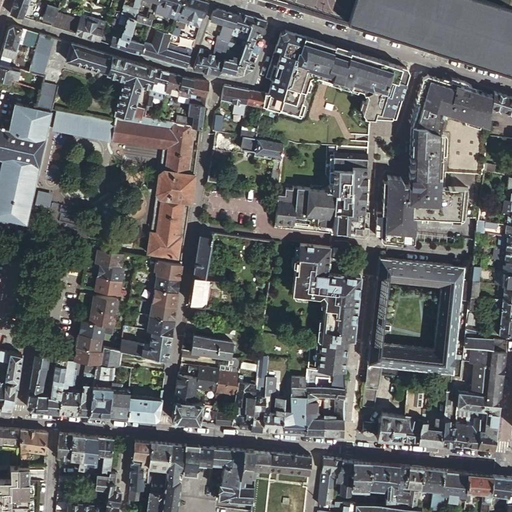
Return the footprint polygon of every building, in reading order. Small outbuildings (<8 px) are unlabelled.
[(28,1),(23,0),(13,0),(9,12),(23,16),(23,14),(28,1)] [(28,0),(28,1),(23,14),(38,19),(43,4),(28,0)] [(59,0),(57,7),(68,10),(63,29),(75,32),(81,14),(85,0),(83,0),(59,0)] [(135,0),(133,6),(123,2),(120,11),(127,14),(135,16),(137,13),(140,0),(135,0)] [(157,0),(151,0),(146,16),(137,13),(135,16),(135,19),(141,21),(149,24),(154,10),(157,0)] [(170,0),(157,0),(154,10),(165,14),(170,0)] [(183,0),(170,0),(165,14),(177,18),(183,0)] [(195,0),(183,0),(177,18),(176,19),(187,23),(190,17),(195,0)] [(207,1),(202,0),(195,0),(190,17),(195,18),(197,14),(203,15),(207,1)] [(511,9),(481,0),(362,0),(355,25),(511,72),(511,9)] [(53,21),(57,7),(46,4),(42,18),(53,21)] [(68,10),(57,7),(53,21),(51,25),(63,29),(68,10)] [(234,25),(238,14),(217,7),(212,10),(209,18),(224,22),(234,25)] [(127,14),(120,11),(117,22),(121,23),(124,24),(127,14)] [(247,34),(253,16),(238,11),(238,14),(234,25),(239,27),(237,31),(243,33),(247,34)] [(75,32),(99,40),(102,29),(95,27),(98,19),(81,14),(75,32)] [(102,29),(99,40),(99,41),(125,49),(128,39),(132,25),(135,19),(135,16),(127,14),(124,24),(121,23),(119,29),(122,30),(120,37),(110,34),(110,31),(103,28),(102,29)] [(199,26),(203,15),(197,14),(195,18),(193,24),(199,26)] [(265,19),(253,16),(247,34),(245,39),(244,41),(253,43),(260,45),(262,38),(260,37),(265,19)] [(135,19),(132,25),(139,27),(141,21),(135,19)] [(232,29),(234,25),(224,22),(218,39),(221,40),(221,39),(228,41),(229,37),(232,29)] [(8,26),(0,52),(13,56),(22,27),(12,24),(8,26)] [(35,47),(39,32),(25,28),(21,42),(35,47)] [(143,42),(140,53),(162,59),(166,48),(165,47),(169,33),(156,29),(151,43),(143,41),(143,42)] [(366,116),(370,117),(396,119),(410,72),(408,67),(378,58),(350,50),(350,52),(335,48),(335,45),(305,35),(286,29),(281,32),(274,51),(281,53),(268,93),(264,92),(261,105),(279,110),(280,108),(302,115),(305,105),(301,103),(309,77),(312,75),(313,77),(317,75),(361,88),(363,92),(365,91),(367,94),(362,111),(366,116)] [(42,74),(53,36),(39,32),(35,47),(35,48),(33,54),(30,63),(28,70),(42,74)] [(221,40),(218,39),(216,38),(212,52),(214,53),(213,57),(222,59),(226,49),(227,44),(228,41),(221,39),(221,40)] [(128,39),(125,49),(139,54),(140,53),(143,42),(128,39)] [(253,43),(244,41),(244,42),(243,45),(240,52),(249,54),(251,55),(253,56),(256,57),(258,53),(250,50),(251,48),(253,43)] [(113,111),(114,111),(140,116),(143,106),(134,103),(141,82),(150,85),(154,67),(71,42),(65,60),(123,77),(113,111)] [(166,48),(162,59),(186,67),(193,45),(188,44),(186,49),(168,44),(166,48)] [(209,50),(200,48),(197,54),(207,56),(208,51),(209,50)] [(222,59),(220,69),(233,72),(236,65),(240,53),(226,49),(222,59)] [(0,52),(0,51),(0,61),(11,65),(13,56),(0,52)] [(218,74),(220,69),(222,59),(213,57),(214,53),(212,52),(208,51),(207,56),(197,54),(193,69),(218,74)] [(236,65),(252,69),(255,61),(247,59),(248,57),(249,54),(240,52),(240,53),(236,65)] [(0,61),(0,76),(8,79),(9,75),(17,76),(20,67),(11,65),(0,61)] [(21,68),(28,70),(30,63),(23,61),(21,68)] [(236,65),(233,72),(243,75),(252,69),(236,65)] [(154,67),(150,85),(149,88),(164,92),(168,71),(154,67)] [(181,76),(168,71),(164,92),(164,93),(177,96),(181,76)] [(377,236),(413,240),(415,214),(464,219),(467,189),(440,186),(440,174),(436,174),(439,130),(445,111),(489,125),(492,94),(459,84),(427,74),(423,76),(409,120),(412,125),(411,141),(408,184),(406,183),(404,183),(404,181),(399,176),(387,175),(387,180),(383,180),(380,212),(376,211),(374,233),(377,236)] [(191,91),(193,78),(181,76),(177,96),(176,101),(189,103),(189,101),(190,96),(191,91)] [(192,101),(205,104),(208,80),(193,78),(191,91),(202,94),(201,98),(193,97),(192,101)] [(42,81),(36,105),(51,108),(58,84),(42,81)] [(223,84),(221,98),(227,99),(227,102),(234,104),(237,87),(223,84)] [(249,89),(237,87),(234,104),(232,111),(243,114),(246,102),(249,89)] [(264,92),(249,89),(246,102),(261,105),(264,92)] [(511,96),(495,91),(493,105),(511,111),(511,96)] [(148,95),(143,116),(149,117),(151,112),(152,107),(151,107),(153,95),(148,95)] [(194,125),(201,126),(205,104),(192,101),(189,101),(189,103),(187,113),(193,114),(192,120),(191,125),(194,125)] [(0,125),(0,156),(1,157),(0,161),(0,214),(22,220),(25,220),(50,110),(13,102),(7,127),(0,125)] [(75,133),(79,113),(57,109),(53,129),(75,133)] [(168,112),(166,120),(172,121),(174,110),(171,109),(170,112),(168,112)] [(183,200),(190,201),(194,173),(187,172),(194,125),(191,125),(188,124),(185,124),(175,122),(172,121),(166,120),(158,119),(149,117),(143,116),(140,116),(114,111),(111,119),(114,120),(110,140),(162,148),(168,148),(165,169),(159,174),(156,190),(161,197),(156,231),(150,230),(146,252),(177,257),(180,235),(178,235),(183,200)] [(160,113),(158,119),(166,120),(168,112),(160,111),(160,113)] [(98,138),(102,118),(79,113),(75,133),(98,138)] [(175,122),(185,124),(186,119),(187,116),(177,114),(175,122)] [(114,120),(111,119),(102,118),(98,138),(110,140),(114,120)] [(242,134),(255,136),(257,127),(241,125),(239,133),(242,134)] [(233,132),(216,129),(213,146),(230,150),(233,132)] [(277,185),(282,141),(255,136),(242,134),(240,147),(255,149),(275,153),(274,160),(269,183),(277,185)] [(162,148),(159,174),(165,169),(168,148),(162,148)] [(254,156),(274,160),(275,153),(255,149),(254,156)] [(277,192),(273,226),(362,235),(367,232),(368,211),(363,210),(366,154),(335,152),(333,190),(285,185),(284,192),(277,192)] [(495,165),(484,162),(483,169),(494,172),(495,165)] [(156,190),(150,230),(156,231),(161,197),(156,190)] [(99,214),(113,216),(116,198),(112,197),(101,207),(99,214)] [(511,212),(511,200),(510,200),(504,199),(502,211),(507,212),(511,212)] [(0,214),(0,233),(0,234),(10,236),(20,231),(21,227),(22,220),(0,214)] [(113,219),(113,216),(99,214),(96,214),(94,221),(110,223),(111,219),(113,219)] [(486,220),(477,219),(476,231),(483,232),(484,226),(495,228),(496,222),(486,220)] [(193,272),(188,301),(194,302),(195,303),(197,303),(198,302),(208,304),(208,303),(215,304),(216,305),(221,306),(222,305),(225,305),(225,306),(230,307),(231,308),(233,307),(232,306),(239,301),(240,302),(241,300),(240,299),(241,289),(242,288),(241,286),(240,287),(234,280),(235,279),(233,278),(232,279),(222,278),(224,270),(224,269),(223,268),(222,269),(216,268),(216,267),(214,267),(214,268),(207,267),(213,235),(198,233),(193,272)] [(505,247),(507,235),(498,234),(497,237),(499,237),(498,243),(501,244),(501,246),(505,247)] [(324,246),(298,243),(296,258),(294,257),(293,265),(290,292),(318,295),(321,293),(324,297),(316,368),(318,368),(322,368),(343,369),(345,360),(348,338),(350,338),(353,338),(361,275),(327,272),(328,262),(329,251),(324,246)] [(504,259),(505,247),(501,246),(500,250),(499,253),(497,253),(497,256),(499,256),(499,258),(504,259)] [(120,266),(123,252),(97,247),(94,261),(98,262),(120,266)] [(463,265),(379,256),(377,277),(439,284),(433,348),(369,341),(367,362),(377,363),(394,365),(451,371),(463,265)] [(151,329),(170,332),(172,323),(174,309),(176,296),(178,283),(180,269),(181,262),(155,258),(155,260),(153,260),(152,269),(153,269),(153,272),(154,272),(146,328),(151,329)] [(504,259),(499,258),(498,261),(496,261),(495,265),(498,265),(497,270),(502,270),(503,263),(505,263),(505,259),(504,259)] [(511,271),(511,259),(505,259),(505,263),(503,263),(502,270),(511,271)] [(120,279),(123,266),(120,266),(98,262),(96,275),(120,279)] [(478,267),(472,266),(470,280),(477,281),(478,267)] [(511,284),(511,271),(502,270),(497,270),(496,269),(494,283),(504,284),(511,284)] [(93,288),(118,293),(120,279),(96,275),(93,288)] [(477,281),(470,280),(468,295),(477,296),(478,281),(477,281)] [(511,299),(511,284),(504,284),(502,299),(511,299)] [(117,298),(92,293),(90,306),(114,311),(117,298)] [(477,296),(468,295),(467,309),(478,310),(479,297),(477,296)] [(511,333),(511,299),(502,299),(496,298),(495,306),(501,306),(498,328),(495,327),(494,331),(497,331),(497,332),(511,333)] [(114,311),(90,306),(87,320),(109,324),(112,324),(114,311)] [(381,316),(375,315),(374,325),(380,326),(380,323),(381,323),(382,318),(380,318),(381,316)] [(82,319),(80,332),(101,336),(107,337),(109,324),(87,320),(82,319)] [(261,330),(262,321),(253,319),(251,329),(261,330)] [(476,327),(465,324),(463,346),(486,347),(492,348),(492,347),(506,349),(507,339),(491,337),(474,336),(476,327)] [(119,348),(166,357),(170,332),(151,329),(149,341),(148,347),(140,345),(141,341),(121,337),(119,348)] [(78,343),(77,345),(98,349),(101,336),(80,332),(79,334),(78,334),(77,343),(78,343)] [(193,332),(190,350),(199,351),(229,356),(232,340),(194,333),(195,332),(193,332)] [(117,365),(119,348),(102,344),(102,349),(99,362),(113,364),(117,365)] [(76,353),(75,358),(79,359),(82,360),(84,360),(95,362),(99,362),(102,349),(98,349),(77,345),(76,353)] [(486,347),(463,346),(461,359),(474,360),(472,385),(468,384),(468,392),(482,393),(483,386),(481,386),(484,362),(485,362),(486,347)] [(9,350),(0,347),(0,357),(7,359),(9,350)] [(492,348),(486,347),(485,362),(483,383),(501,385),(506,350),(492,348)] [(182,349),(181,356),(198,358),(199,351),(190,350),(182,349)] [(22,353),(9,350),(7,359),(6,363),(4,377),(12,378),(12,381),(13,381),(13,384),(16,385),(22,353)] [(42,382),(48,354),(34,352),(29,379),(42,382)] [(62,376),(65,357),(55,355),(52,375),(62,376)] [(75,358),(65,357),(62,376),(60,387),(65,388),(66,380),(73,381),(74,371),(77,371),(79,359),(75,358)] [(95,362),(84,360),(83,370),(93,371),(95,362)] [(93,373),(112,376),(113,364),(99,362),(95,362),(93,371),(93,373)] [(367,362),(366,370),(376,371),(377,363),(367,362)] [(394,365),(377,363),(376,371),(366,370),(362,405),(373,406),(380,374),(393,375),(394,365)] [(197,374),(195,386),(215,389),(219,370),(219,368),(199,365),(197,374)] [(239,425),(250,426),(252,410),(245,409),(246,393),(254,394),(257,370),(240,367),(239,373),(236,394),(233,411),(231,424),(239,424),(239,425)] [(316,368),(306,367),(306,370),(306,373),(343,378),(343,369),(322,368),(318,368),(316,368)] [(239,373),(219,370),(215,389),(215,391),(236,394),(239,373)] [(290,409),(283,408),(281,429),(281,430),(303,432),(305,394),(305,385),(305,376),(306,373),(306,370),(301,370),(301,375),(298,375),(297,385),(291,385),(290,393),(290,409)] [(177,372),(173,400),(184,400),(185,393),(191,394),(194,395),(195,386),(197,374),(177,372)] [(60,387),(62,376),(52,375),(49,392),(47,409),(56,410),(60,387)] [(87,412),(107,414),(111,385),(103,385),(100,385),(101,381),(104,381),(104,380),(92,378),(90,394),(87,412)] [(39,389),(42,382),(29,379),(28,391),(36,392),(38,392),(38,389),(39,389)] [(77,412),(87,412),(90,394),(87,393),(89,382),(88,381),(81,380),(80,389),(77,412)] [(262,416),(261,427),(281,429),(283,408),(284,395),(274,394),(273,411),(270,410),(272,381),(265,380),(264,395),(263,407),(262,416)] [(13,402),(16,385),(13,384),(3,383),(0,400),(0,405),(10,406),(13,402)] [(500,394),(501,385),(483,383),(483,386),(482,393),(480,408),(480,409),(486,410),(498,411),(500,394)] [(111,385),(107,414),(126,415),(128,393),(129,387),(120,386),(111,385)] [(305,385),(305,394),(316,394),(323,394),(323,416),(322,432),(342,433),(343,387),(323,385),(309,385),(305,385)] [(408,386),(405,406),(412,406),(414,387),(408,386)] [(65,388),(60,387),(56,410),(67,411),(69,388),(65,388)] [(67,411),(77,412),(80,389),(69,388),(67,411)] [(29,408),(34,408),(36,392),(28,391),(25,404),(29,408)] [(480,408),(482,393),(468,392),(458,391),(456,405),(480,408)] [(34,408),(45,409),(47,392),(38,392),(36,392),(34,408)] [(128,393),(126,415),(153,418),(158,414),(161,396),(128,393)] [(173,420),(199,422),(202,401),(202,400),(190,400),(191,394),(185,393),(184,400),(173,400),(170,416),(173,420)] [(245,409),(252,410),(254,394),(246,393),(245,409)] [(252,410),(250,426),(250,427),(261,428),(261,427),(262,416),(259,416),(259,414),(257,412),(258,407),(263,407),(264,395),(254,394),(252,410)] [(305,394),(303,432),(322,432),(323,416),(316,416),(316,394),(305,394)] [(453,444),(455,422),(449,422),(450,404),(444,404),(441,404),(440,412),(443,412),(440,442),(453,444)] [(412,406),(405,406),(404,414),(400,438),(417,440),(420,418),(421,414),(422,408),(412,406)] [(233,411),(217,409),(214,423),(231,425),(231,424),(233,411)] [(493,449),(498,411),(486,410),(483,429),(478,429),(477,446),(493,449)] [(400,438),(404,414),(381,411),(380,414),(380,415),(379,416),(379,417),(378,418),(377,418),(378,421),(376,436),(381,437),(395,438),(400,438)] [(417,440),(440,442),(443,412),(440,412),(439,416),(434,415),(433,428),(425,426),(426,419),(420,418),(417,440)] [(465,445),(477,446),(478,429),(480,417),(468,416),(468,420),(466,420),(466,423),(467,423),(465,445)] [(363,430),(373,431),(373,422),(363,421),(362,428),(359,430),(359,432),(360,432),(361,431),(362,430),(363,430)] [(453,444),(465,445),(467,423),(466,423),(455,422),(453,444)] [(0,511),(28,511),(28,465),(20,465),(9,465),(9,478),(0,478),(0,440),(0,441),(0,439),(19,441),(20,428),(0,425),(0,511)] [(46,430),(20,428),(19,441),(19,448),(44,450),(46,430)] [(57,455),(70,456),(71,432),(59,430),(58,440),(57,439),(57,448),(57,455)] [(74,465),(80,466),(84,433),(71,432),(70,456),(75,457),(74,465)] [(84,458),(95,458),(97,435),(84,433),(80,466),(83,466),(84,458)] [(93,472),(96,472),(102,472),(105,435),(97,435),(95,458),(93,472)] [(111,448),(113,436),(105,435),(102,472),(109,473),(109,470),(109,464),(111,448)] [(147,464),(150,439),(134,438),(131,462),(143,464),(147,464)] [(167,467),(170,441),(150,439),(147,464),(167,467)] [(182,470),(185,442),(170,441),(167,467),(166,472),(178,474),(178,469),(182,470)] [(210,462),(212,445),(185,442),(182,470),(196,471),(197,461),(210,463),(210,462)] [(238,483),(242,448),(212,445),(210,462),(223,462),(220,481),(238,483)] [(255,466),(257,449),(242,448),(238,483),(253,485),(255,466)] [(311,454),(257,449),(255,466),(272,468),(279,469),(282,469),(310,472),(311,454)] [(20,465),(28,465),(27,461),(33,461),(33,454),(19,454),(20,465)] [(322,455),(317,502),(333,504),(333,499),(335,479),(336,472),(338,472),(339,467),(341,467),(341,457),(322,455)] [(352,458),(341,457),(341,467),(339,467),(338,472),(336,472),(335,479),(338,479),(338,476),(340,476),(339,492),(349,493),(350,483),(352,458)] [(79,470),(93,472),(95,458),(84,458),(83,466),(80,466),(79,470)] [(370,460),(352,458),(350,483),(367,484),(370,460)] [(388,462),(370,460),(367,484),(386,487),(388,462)] [(141,480),(143,464),(131,462),(130,475),(131,475),(130,487),(144,488),(145,489),(146,481),(141,480)] [(395,504),(399,463),(388,462),(386,487),(384,503),(395,504)] [(409,483),(412,465),(399,463),(395,504),(404,505),(404,501),(407,501),(408,490),(400,489),(401,484),(406,484),(406,483),(409,483)] [(422,466),(412,465),(409,483),(408,490),(407,501),(406,504),(415,505),(418,490),(422,466)] [(442,477),(443,468),(422,466),(418,490),(425,491),(426,486),(432,487),(440,487),(442,477)] [(465,494),(466,470),(443,468),(442,477),(440,487),(432,487),(429,507),(440,508),(443,491),(447,492),(446,498),(456,499),(457,493),(465,494)] [(96,472),(93,492),(93,493),(93,494),(106,496),(105,502),(117,503),(119,488),(115,488),(116,483),(117,471),(109,470),(109,473),(102,472),(96,472)] [(463,511),(487,511),(490,491),(491,473),(466,470),(465,494),(463,511)] [(175,511),(180,478),(180,476),(180,475),(179,474),(178,474),(166,472),(165,481),(163,491),(159,511),(175,511)] [(507,497),(510,474),(491,472),(491,473),(490,491),(499,492),(499,498),(507,498),(507,497)] [(163,491),(165,481),(151,479),(149,489),(163,491)] [(252,500),(253,485),(238,483),(220,481),(217,497),(252,500)] [(130,487),(128,498),(140,499),(141,492),(144,492),(144,488),(130,487)] [(147,511),(149,511),(159,511),(163,491),(149,489),(147,511)] [(333,499),(333,504),(342,504),(342,511),(341,511),(353,511),(354,501),(333,499)] [(67,501),(67,502),(65,511),(102,511),(104,504),(67,501)] [(419,511),(419,507),(404,505),(395,504),(384,503),(376,502),(365,501),(354,501),(353,511),(419,511)] [(105,502),(104,504),(102,511),(116,511),(117,503),(105,502)]
